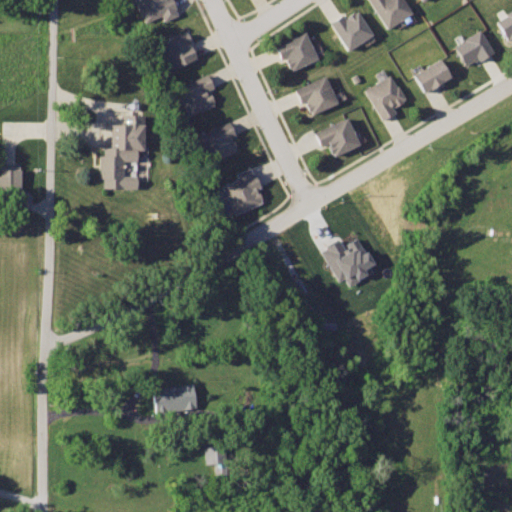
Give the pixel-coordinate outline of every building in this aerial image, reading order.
[(135,0),(146,22),(160,15),(163,21),(176,14),(169,0),(135,0)] [(366,0),(386,29),(410,12),(401,0),(366,0)] [(493,21),(504,15),(503,14),(511,8),(511,35),(505,40),(493,21)] [(356,11),(344,19),(340,14),(328,22),(346,49),(370,33),(356,11)] [(451,47),(462,40),(461,39),(476,29),(491,53),(476,62),(475,60),(472,62),(471,60),(462,65),(451,47)] [(182,30),(157,42),(170,70),(195,58),(182,30)] [(301,31),(271,46),(278,61),(283,58),(290,71),(315,58),(301,31)] [(435,60),(410,75),(420,92),(446,77),(435,60)] [(206,74),(176,88),(188,115),(214,103),(207,89),(212,86),(206,74)] [(389,75),(364,90),(381,119),(394,111),(391,107),(404,99),(389,75)] [(320,76),(291,89),(298,104),(303,102),(309,116),(334,104),(320,76)] [(143,115),(122,115),(122,124),(110,125),(110,147),(103,147),(103,156),(100,156),(100,179),(103,179),(103,189),(136,189),(136,176),(123,176),(122,162),(135,161),(135,149),(143,149),(143,115)] [(344,117),(310,133),(317,147),(324,144),(330,157),(357,145),(344,117)] [(227,122),(199,135),(212,161),(236,150),(229,136),(233,134),(227,122)] [(248,167),(235,174),(237,178),(220,187),(234,214),(260,201),(254,188),(258,187),(248,167)] [(18,170),(0,169),(0,202),(18,202),(18,170)] [(317,251),(323,248),(322,247),(335,239),(339,245),(353,237),(369,262),(359,269),(362,273),(354,278),(355,280),(346,286),(341,277),(335,281),(317,251)] [(191,384),(154,391),(157,411),(194,404),(191,384)] [(206,464),(226,462),(224,445),(203,448),(206,464)]
